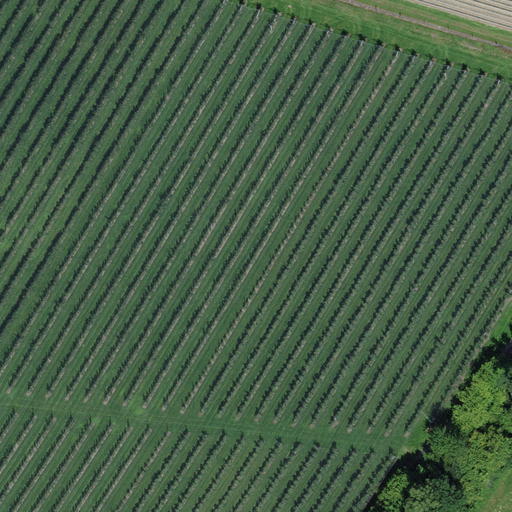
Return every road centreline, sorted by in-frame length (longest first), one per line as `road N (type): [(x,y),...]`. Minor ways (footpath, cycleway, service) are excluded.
road 1 (track): [(0,400),(432,449)]
road 2 (track): [(374,511),(462,418),(511,348)]
